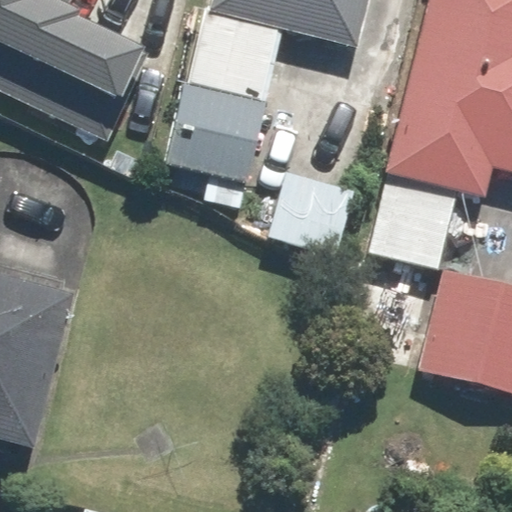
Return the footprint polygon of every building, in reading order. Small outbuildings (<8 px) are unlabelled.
[(0,0),(0,106),(90,152),(138,58),(52,14),(59,0),(0,0)] [(200,0),(156,169),(238,190),(277,41),(350,61),(365,0),(200,0)] [(511,0),(422,0),(362,261),(430,277),(447,201),(474,207),(482,173),(511,179),(511,0)] [(346,203),(275,181),(257,242),(327,263),(346,203)] [(511,301),(435,282),(413,376),(511,399),(511,301)] [(0,450),(19,456),(57,306),(0,291),(0,450)]
